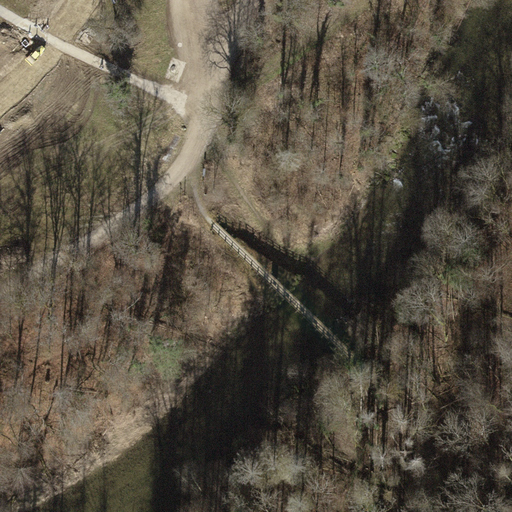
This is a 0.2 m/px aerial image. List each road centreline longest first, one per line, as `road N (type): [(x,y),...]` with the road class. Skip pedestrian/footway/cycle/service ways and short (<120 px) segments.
road 1 (track): [(0,294),(155,198),(183,167)]
road 2 (track): [(198,109),(248,0)]
